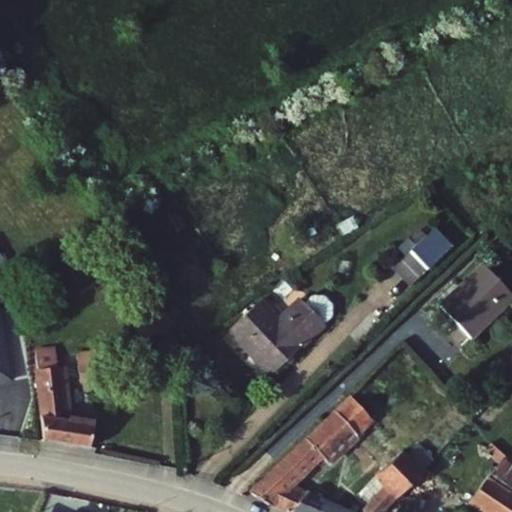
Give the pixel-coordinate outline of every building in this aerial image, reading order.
[(488,233),(470,213),(425,253),(444,273),(488,233)] [(458,310),(461,313),(507,270),(500,263),(475,285),(480,290),(458,310)] [(511,319),(511,275),(507,270),(461,313),(487,342),(511,319)] [(225,335),(269,380),(322,329),(296,303),(274,324),(255,305),(225,335)] [(0,312),(0,379),(13,377),(0,312)] [(107,369),(88,374),(96,402),(115,397),(107,369)] [(58,377),(37,381),(49,439),(91,451),(97,429),(68,420),(58,377)] [(416,456),(363,404),(268,493),(276,501),(300,511),(407,511),(446,471),(423,449),(416,456)] [(482,428),(463,411),(444,432),(462,449),(482,428)] [(511,511),(511,487),(509,486),(491,509),(496,511),(511,511)]
